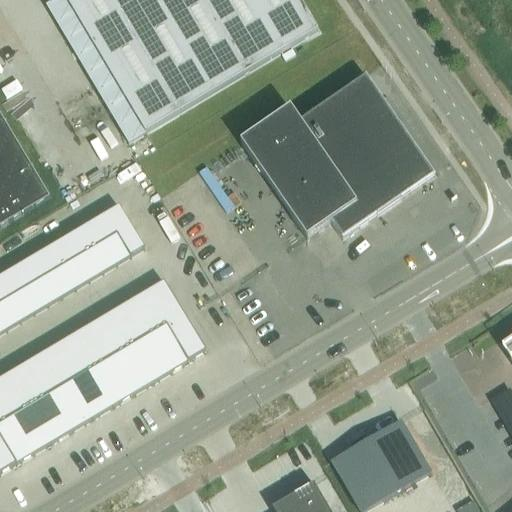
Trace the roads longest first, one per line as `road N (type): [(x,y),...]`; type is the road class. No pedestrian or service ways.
road 1 (tertiary): [(58,511),(511,239)]
road 2 (tertiary): [(381,0),(511,188)]
